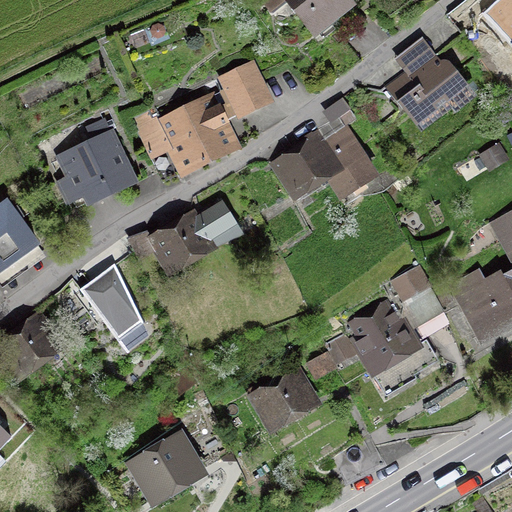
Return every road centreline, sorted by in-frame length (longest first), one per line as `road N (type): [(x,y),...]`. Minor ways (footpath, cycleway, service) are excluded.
road 1 (residential): [(450,0),(251,150),(123,226),(0,314)]
road 2 (secondary): [(511,431),(376,511)]
